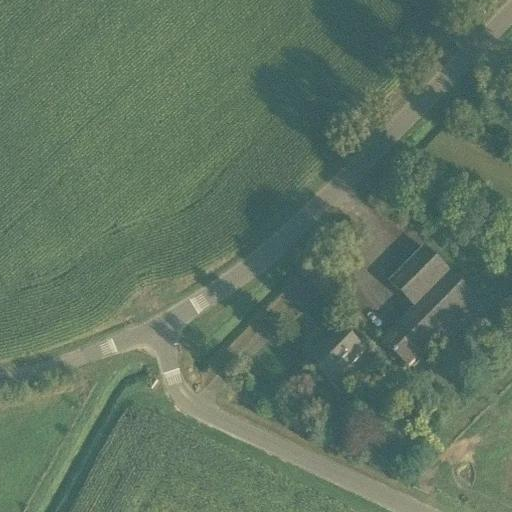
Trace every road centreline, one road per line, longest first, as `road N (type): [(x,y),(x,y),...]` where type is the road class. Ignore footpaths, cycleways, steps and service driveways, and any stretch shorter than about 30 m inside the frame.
road 1 (unclassified): [(157,331),(266,258),(511,12)]
road 2 (unclassified): [(412,511),(200,411),(176,387),(157,331)]
road 3 (unclassified): [(0,381),(157,331)]
road 4 (unknown): [(341,184),(391,326)]
